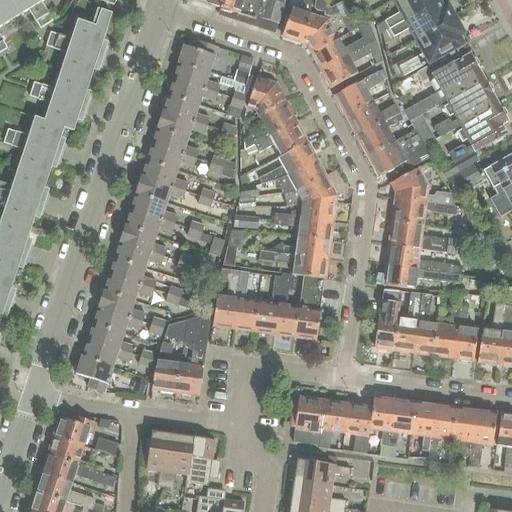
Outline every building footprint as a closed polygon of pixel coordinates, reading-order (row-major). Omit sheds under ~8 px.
[(0,0),(12,20),(29,10),(35,20),(40,16),(30,0),(0,0)] [(0,0),(0,40),(2,40),(1,40),(0,37),(0,27),(12,20),(0,0)] [(30,0),(40,16),(47,12),(41,3),(45,0),(30,0)] [(209,0),(209,2),(208,5),(220,9),(218,15),(275,33),(283,6),(265,0),(209,0)] [(285,27),(282,36),(283,37),(285,39),(290,41),(293,40),(301,43),(309,14),(311,0),(303,0),(302,12),(291,9),(285,27)] [(315,0),(314,9),(316,12),(324,13),(324,12),(330,9),(325,0),(315,0)] [(398,14),(384,22),(389,29),(393,27),(442,0),(438,0),(437,0),(394,0),(391,2),(398,14)] [(442,0),(393,27),(389,29),(393,38),(407,30),(414,43),(455,20),(447,6),(442,8),(440,4),(446,0),(445,0),(442,0)] [(324,13),(324,17),(340,19),(334,7),(330,9),(324,12),(324,13)] [(59,36),(56,43),(102,58),(105,48),(106,44),(102,42),(106,31),(111,15),(97,10),(92,26),(77,21),(71,40),(60,37),(59,36)] [(47,12),(40,16),(46,26),(52,22),(47,12)] [(327,20),(310,15),(309,14),(301,43),(307,45),(307,49),(311,56),(339,41),(327,20)] [(40,16),(35,20),(40,29),(46,26),(40,16)] [(357,31),(369,24),(341,19),(349,34),(357,30),(357,31)] [(412,56),(395,66),(397,69),(401,78),(468,41),(467,38),(461,42),(458,37),(463,35),(455,20),(414,43),(421,56),(415,60),(412,56)] [(384,22),(377,26),(378,35),(381,33),(384,32),(389,29),(384,22)] [(369,24),(357,31),(362,40),(344,50),(339,41),(311,56),(315,63),(318,64),(322,72),(376,42),(369,24)] [(389,29),(384,32),(389,40),(393,38),(389,29)] [(50,33),(47,40),(56,43),(59,36),(50,33)] [(45,47),(54,50),(56,43),(47,40),(45,47)] [(214,58),(217,48),(196,42),(194,50),(183,47),(178,63),(175,62),(175,63),(209,74),(214,58)] [(331,89),(340,84),(357,75),(351,64),(370,53),(376,65),(383,62),(376,42),(322,72),(325,79),(325,81),(328,86),(330,88),(331,89)] [(56,43),(54,50),(66,54),(60,72),(89,81),(93,70),(97,72),(99,68),(102,58),(56,43)] [(456,51),(416,74),(421,83),(431,78),(441,96),(437,99),(436,96),(433,96),(403,112),(405,116),(408,122),(409,123),(445,103),(484,81),(478,70),(479,65),(476,60),(472,59),(470,55),(461,60),(456,51)] [(209,74),(175,63),(177,64),(172,80),(169,79),(217,95),(220,86),(206,82),(209,74)] [(384,69),(378,72),(383,81),(385,80),(386,79),(384,69)] [(42,86),(40,93),(85,108),(89,98),(90,94),(86,93),(89,81),(60,72),(54,90),(43,87),(42,86)] [(245,87),(249,75),(236,72),(233,83),(237,84),(245,87)] [(344,91),(335,96),(340,106),(338,107),(344,118),(373,102),(367,90),(383,82),(383,81),(378,72),(344,91)] [(253,118),(243,123),(246,130),(261,122),(258,117),(284,103),(274,86),(275,86),(274,84),(270,82),(261,79),(256,78),(253,88),(246,109),(254,111),(257,118),(254,120),(253,118)] [(217,95),(169,79),(172,80),(167,96),(166,96),(198,107),(201,99),(214,103),(217,95)] [(221,79),(219,84),(235,89),(234,92),(246,96),(249,88),(245,87),(237,84),(233,83),(221,79)] [(439,139),(459,128),(498,106),(492,95),(493,90),(490,85),(486,84),(485,84),(484,81),(445,103),(455,121),(451,124),(449,121),(447,120),(433,128),(439,139)] [(33,83),(30,90),(40,93),(42,86),(33,83)] [(30,90),(28,97),(37,100),(40,93),(30,90)] [(246,96),(234,92),(232,100),(244,104),(246,96)] [(40,93),(37,100),(39,101),(50,104),(44,122),(63,129),(73,132),(77,120),(81,122),(82,118),(85,108),(40,93)] [(198,107),(166,96),(166,97),(167,97),(162,112),(159,111),(159,112),(206,127),(209,119),(195,115),(198,107)] [(244,104),(232,100),(229,107),(241,111),(244,104)] [(352,128),(357,137),(399,114),(396,108),(381,116),(373,102),(344,118),(350,128),(352,128)] [(256,133),(249,137),(253,146),(295,123),(291,116),(292,115),(287,106),(286,107),(284,103),(258,117),(261,122),(264,129),(256,133)] [(452,162),(454,165),(467,157),(506,135),(502,127),(507,123),(506,120),(507,115),(504,110),(500,109),(499,109),(498,106),(459,128),(469,147),(465,150),(464,147),(462,147),(448,154),(452,162)] [(206,127),(159,112),(158,112),(161,113),(156,128),(156,129),(187,139),(190,131),(204,136),(206,127)] [(404,124),(408,122),(405,116),(401,119),(399,114),(357,137),(362,146),(360,147),(366,158),(395,143),(387,129),(402,121),(404,124)] [(16,133),(14,140),(59,155),(62,145),(64,141),(60,140),(63,129),(44,122),(35,119),(29,137),(16,133)] [(295,123),(253,146),(258,154),(265,151),(274,146),(280,158),(306,144),(303,139),(305,138),(300,129),(298,130),(295,123)] [(224,125),(221,132),(233,136),(236,129),(224,125)] [(187,139),(156,129),(155,129),(156,129),(151,145),(148,144),(196,160),(198,152),(185,147),(187,139)] [(7,130),(5,137),(14,140),(16,133),(7,130)] [(233,136),(221,132),(218,140),(231,144),(233,136)] [(374,168),(379,178),(405,164),(408,170),(431,157),(425,147),(423,148),(415,132),(395,143),(366,158),(372,169),(374,168)] [(5,137),(3,144),(12,147),(14,140),(5,137)] [(243,140),(243,151),(253,146),(249,137),(243,140)] [(14,140),(12,147),(24,151),(18,169),(47,179),(51,167),(55,169),(56,165),(59,155),(14,140)] [(196,160),(148,144),(148,145),(151,146),(146,161),(145,161),(177,172),(179,164),(193,168),(196,160)] [(281,167),(258,179),(261,185),(265,185),(276,181),(315,160),(312,155),(312,152),(310,147),(307,146),(306,144),(280,158),(277,159),(281,167)] [(475,164),(459,174),(447,180),(455,194),(485,177),(496,197),(489,201),(499,219),(511,211),(511,155),(480,173),(475,164)] [(210,165),(222,169),(225,161),(213,157),(210,165)] [(471,165),(467,157),(454,165),(452,162),(440,169),(445,179),(471,165)] [(315,160),(276,181),(283,195),(300,190),(326,176),(321,167),(318,166),(315,160)] [(177,172),(145,161),(145,162),(140,177),(137,176),(137,177),(185,193),(188,184),(174,180),(177,172)] [(225,161),(222,169),(235,173),(235,164),(234,164),(225,161)] [(222,169),(210,165),(208,173),(220,177),(222,169)] [(0,183),(0,191),(43,205),(46,195),(47,191),(43,190),(47,179),(18,169),(12,188),(1,184),(0,183)] [(222,169),(220,177),(232,181),(235,173),(222,169)] [(400,179),(391,184),(396,194),(396,199),(395,200),(453,208),(454,199),(451,194),(435,193),(433,197),(427,196),(429,186),(419,169),(400,179)] [(300,190),(283,195),(284,199),(285,203),(286,208),(301,206),(313,199),(334,202),(335,197),(330,188),(331,185),(326,176),(300,190)] [(134,194),(166,204),(168,197),(182,201),(185,193),(137,177),(140,178),(135,194),(134,194)] [(202,190),(199,198),(212,202),(214,194),(202,190)] [(0,191),(0,199),(7,201),(1,219),(30,229),(34,218),(38,219),(39,215),(43,205),(0,191)] [(240,194),(239,201),(253,198),(258,198),(258,191),(240,194)] [(166,204),(134,194),(135,195),(129,210),(127,209),(126,209),(174,225),(177,217),(163,212),(166,204)] [(212,202),(199,198),(197,205),(209,209),(212,202)] [(239,201),(238,210),(255,208),(253,198),(239,201)] [(291,212),(291,217),(331,223),(332,216),(334,214),(335,209),(333,207),(334,202),(313,199),(301,206),(300,212),(291,212)] [(457,208),(453,208),(395,200),(394,211),(392,210),(390,223),(423,228),(425,212),(456,217),(457,208)] [(174,225),(126,209),(126,210),(129,211),(124,226),(123,226),(123,227),(155,237),(158,229),(171,234),(174,225)] [(275,215),(274,224),(287,226),(288,217),(275,215)] [(258,219),(235,217),(234,217),(233,229),(257,230),(258,219)] [(288,217),(287,226),(298,228),(296,238),(331,242),(332,232),(330,230),(331,223),(291,217),(288,217)] [(0,246),(26,255),(29,246),(31,241),(27,240),(30,229),(1,219),(0,223),(0,246)] [(191,222),(189,230),(201,234),(203,226),(191,222)] [(423,228),(390,223),(389,236),(390,236),(389,246),(420,250),(444,253),(446,240),(422,237),(423,228)] [(155,237),(123,227),(124,227),(119,243),(116,242),(164,258),(166,249),(153,245),(155,237)] [(201,234),(189,230),(186,238),(198,242),(201,234)] [(230,231),(226,249),(237,250),(242,250),(244,232),(232,231),(230,231)] [(213,238),(208,255),(219,258),(224,242),(213,238)] [(283,247),(282,255),(326,261),(327,254),(329,252),(331,242),(296,238),(295,249),(283,247)] [(447,239),(445,255),(462,257),(464,241),(447,239)] [(164,258),(116,242),(119,243),(113,259),(145,270),(147,262),(161,266),(164,258)] [(0,246),(0,274),(14,279),(17,268),(22,269),(23,265),(26,255),(0,246)] [(386,252),(386,257),(387,259),(386,266),(449,275),(450,267),(450,266),(430,264),(418,262),(420,250),(389,246),(388,250),(386,252)] [(226,249),(222,267),(234,268),(237,250),(226,249)] [(260,252),(259,262),(265,263),(292,266),(291,276),(294,277),(302,278),(323,281),(323,280),(324,280),(324,277),(326,275),(327,270),(325,268),(326,261),(282,255),(266,253),(260,252)] [(181,255),(178,263),(190,267),(193,259),(181,255)] [(145,270),(113,259),(113,260),(108,275),(105,274),(105,275),(153,290),(156,282),(142,278),(145,270)] [(190,267),(178,263),(176,270),(188,274),(190,267)] [(383,287),(393,288),(415,291),(416,280),(439,283),(459,285),(460,277),(449,275),(386,266),(385,273),(383,275),(382,280),(384,283),(383,287)] [(450,267),(449,275),(460,277),(460,276),(461,276),(462,268),(450,267)] [(213,318),(212,328),(233,330),(240,273),(221,270),(218,283),(220,283),(228,284),(227,298),(217,296),(213,318)] [(240,273),(233,330),(253,333),(258,302),(246,300),(249,274),(240,273)] [(0,302),(10,305),(13,296),(14,291),(10,290),(14,279),(0,274),(0,302)] [(153,290),(105,275),(108,276),(103,292),(102,291),(102,292),(134,302),(136,294),(150,299),(153,290)] [(282,279),(274,336),(295,339),(299,307),(298,307),(286,306),(288,292),(292,292),(294,277),(291,276),(283,275),(282,275),(281,279),(282,279)] [(258,302),(253,333),(274,336),(282,279),(281,279),(274,278),(270,303),(258,302)] [(299,307),(295,339),(316,342),(318,322),(320,321),(321,316),(319,314),(320,311),(319,311),(323,281),(303,278),(302,278),(298,307),(299,307)] [(488,284),(487,297),(506,300),(508,287),(488,284)] [(180,299),(180,298),(182,292),(170,288),(167,295),(180,299)] [(401,293),(383,291),(375,350),(393,352),(398,320),(397,320),(401,293)] [(134,302),(102,292),(97,308),(94,307),(142,323),(145,314),(131,310),(134,302)] [(406,321),(398,320),(393,352),(413,355),(421,296),(410,294),(406,321)] [(180,298),(180,299),(167,295),(165,303),(178,307),(178,308),(190,312),(193,302),(180,298)] [(431,297),(421,296),(413,355),(433,357),(437,324),(428,323),(431,297)] [(0,302),(0,320),(1,318),(5,319),(6,315),(10,305),(0,302)] [(495,305),(494,313),(504,314),(505,307),(498,306),(495,305)] [(142,323),(94,307),(94,308),(97,309),(92,324),(91,324),(123,335),(126,327),(139,332),(142,323)] [(453,360),(460,308),(451,307),(449,326),(437,324),(433,357),(453,360)] [(504,314),(497,366),(511,367),(511,333),(509,333),(511,313),(511,307),(505,307),(504,314)] [(473,363),(474,353),(477,330),(465,328),(467,309),(460,308),(453,360),(473,363)] [(478,353),(477,363),(497,366),(504,314),(494,313),(492,331),(481,330),(478,353)] [(204,358),(210,315),(186,322),(186,326),(183,342),(183,346),(194,353),(196,357),(204,358)] [(153,319),(151,326),(163,330),(165,323),(153,319)] [(164,338),(183,342),(186,326),(186,322),(168,327),(164,338)] [(123,335),(91,324),(91,325),(92,325),(87,340),(84,340),(83,340),(131,356),(134,347),(121,343),(123,335)] [(163,330),(151,326),(148,334),(160,338),(163,330)] [(128,364),(131,356),(83,340),(86,341),(81,357),(80,357),(112,368),(115,360),(128,364)] [(153,374),(153,380),(151,390),(160,391),(160,393),(172,395),(172,392),(175,393),(179,365),(169,363),(172,346),(162,344),(156,361),(153,374)] [(142,351),(140,359),(152,363),(155,355),(142,351)] [(87,389),(104,394),(112,368),(80,357),(81,358),(75,375),(90,380),(87,389)] [(179,365),(175,393),(179,393),(181,396),(187,397),(190,395),(199,396),(204,358),(196,357),(195,366),(180,364),(180,365),(179,365)] [(152,363),(140,359),(137,366),(150,370),(152,363)] [(372,409),(369,431),(382,433),(380,447),(388,448),(394,401),(386,400),(384,398),(379,398),(376,399),(373,399),(372,409)] [(295,427),(294,431),(292,443),(318,446),(320,432),(319,432),(323,403),(298,400),(296,417),(294,419),(293,424),(295,427)] [(394,401),(388,448),(395,449),(397,435),(410,436),(414,404),(411,404),(409,402),(404,401),(402,403),(394,401)] [(320,432),(318,446),(318,449),(329,450),(331,434),(344,436),(348,406),(343,406),(341,403),(336,403),(333,404),(323,403),(319,432),(320,432)] [(414,404),(410,436),(423,438),(421,451),(428,452),(435,407),(427,406),(425,404),(420,403),(417,405),(414,404)] [(348,406),(344,436),(353,437),(351,453),(366,455),(366,453),(369,431),(372,409),(362,408),(360,406),(355,405),(352,407),(348,406)] [(435,407),(428,452),(436,453),(438,440),(451,442),(455,410),(452,409),(450,407),(445,406),(442,408),(435,407)] [(461,457),(469,458),(475,412),(467,411),(466,409),(460,408),(458,410),(455,410),(451,442),(463,443),(461,457)] [(469,458),(468,468),(479,469),(482,445),(492,447),(496,415),(493,415),(491,412),(485,412),(483,413),(475,412),(469,458)] [(500,416),(499,425),(496,448),(506,449),(503,468),(511,469),(511,415),(506,414),(504,416),(500,416)] [(95,424),(74,417),(73,418),(75,418),(73,423),(61,418),(54,438),(84,447),(89,429),(93,430),(95,424)] [(109,430),(110,422),(99,421),(99,429),(109,430)] [(151,432),(146,468),(146,470),(159,472),(157,488),(165,489),(173,435),(151,432)] [(173,435),(165,489),(173,490),(175,474),(186,476),(187,476),(192,438),(173,435)] [(84,447),(54,438),(50,451),(50,452),(48,457),(83,468),(81,473),(84,474),(87,465),(79,462),(84,447)] [(187,476),(186,476),(185,483),(207,487),(208,479),(217,480),(220,462),(219,462),(218,466),(211,465),(214,441),(192,438),(187,476)] [(114,457),(114,456),(117,445),(98,439),(95,451),(114,457)] [(380,447),(379,457),(387,458),(388,448),(380,447)] [(388,448),(387,458),(394,459),(395,449),(388,448)] [(408,449),(407,459),(427,460),(428,452),(421,451),(408,449)] [(427,460),(427,463),(437,464),(439,453),(436,453),(428,452),(427,460)] [(83,468),(48,457),(47,460),(47,461),(43,475),(72,484),(75,476),(112,488),(115,479),(105,476),(92,471),(93,467),(87,465),(84,474),(81,473),(83,468)] [(328,457),(327,465),(334,466),(335,458),(328,457)] [(296,461),(293,482),(331,487),(333,475),(349,477),(350,469),(349,469),(348,469),(334,467),(334,466),(327,465),(296,461)] [(36,494),(90,511),(102,511),(104,507),(94,503),(95,500),(69,492),(72,484),(43,475),(38,488),(37,489),(38,489),(36,494)] [(331,487),(293,482),(290,502),(344,510),(345,502),(329,499),(331,487)] [(225,493),(225,492),(221,492),(207,490),(206,498),(198,497),(195,511),(242,511),(243,504),(220,500),(221,493),(225,493)] [(90,511),(36,494),(35,497),(34,498),(35,498),(30,511),(32,511),(90,511)] [(343,511),(344,510),(290,502),(289,511),(343,511)]
